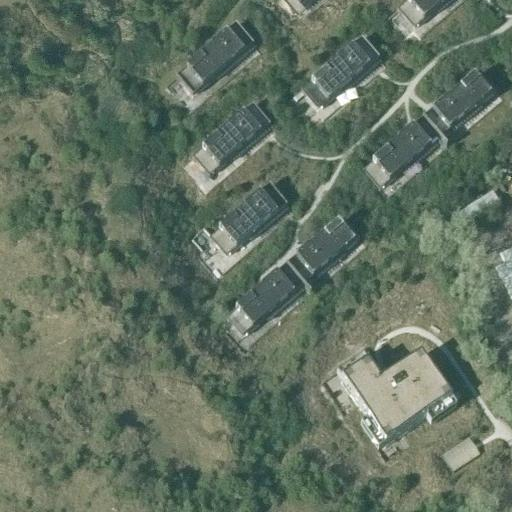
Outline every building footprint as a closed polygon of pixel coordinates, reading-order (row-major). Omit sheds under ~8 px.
[(412,0),(396,14),(399,17),(404,13),(418,29),(435,15),(452,0),(412,0)] [(210,51),(174,81),(177,84),(182,80),(196,96),(213,82),(243,56),(241,53),(249,46),(252,49),(252,48),(235,28),(209,50),(210,51)] [(336,66),(300,96),(303,99),(308,95),(322,111),(339,97),(369,71),(367,68),(375,61),(378,64),(378,63),(361,43),(335,65),(336,66)] [(447,101),(422,123),(437,140),(446,132),(449,136),(478,110),(495,96),(479,76),(476,78),(478,81),(476,83),(474,80),(465,88),(448,102),(447,101)] [(227,132),(192,162),(194,165),(199,161),(213,177),(231,163),(261,137),(258,134),(266,127),(269,130),(270,129),(252,109),(226,131),(227,132)] [(397,146),(362,176),(364,179),(369,174),(384,191),(401,176),(430,151),(427,148),(437,140),(422,123),(396,145),(397,146)] [(244,212),(208,242),(211,246),(216,241),(230,258),(247,243),(277,218),(275,215),(283,208),(285,211),(286,210),(269,189),(243,211),(244,212)] [(311,248),(286,270),(300,287),(309,279),(312,282),(342,257),(359,243),(342,223),(340,225),(342,228),(339,230),(337,227),(329,235),(312,249),(311,248)] [(261,292),(225,323),(228,326),(233,321),(247,338),(264,323),(294,298),(291,295),(300,287),(286,270),(260,291),(261,292)] [(340,385),(384,450),(451,405),(420,360),(380,387),(367,368),(340,385)] [(454,471),(482,457),(473,441),(446,455),(454,471)]
